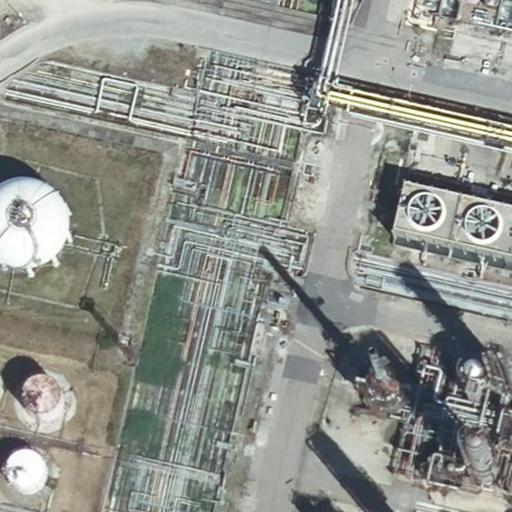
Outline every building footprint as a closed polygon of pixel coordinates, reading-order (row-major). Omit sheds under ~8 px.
[(76,244),(77,238),(78,232),(77,226),(76,220),(74,214),(72,208),(68,203),(64,198),(60,194),(55,190),(50,187),(44,185),(38,183),(32,182),(25,182),(19,183),(13,184),(7,187),(2,190),(0,190),(0,272),(1,273),(6,276),(12,279),(18,280),(24,281),(31,281),(37,280),(43,279),(49,277),(54,274),(59,270),(64,266),(68,261),(71,256),(74,251),(76,244)] [(440,231),(442,226),(442,221),(441,217),(439,212),(436,209),(432,206),(428,204),(423,203),(419,204),(414,206),(410,208),(407,212),(406,216),(404,221),(405,225),(406,230),(409,234),(412,237),(416,240),(421,241),(426,241),(430,240),(434,237),(438,234),(440,231)] [(497,244),(498,240),(498,235),(498,230),(496,226),(493,222),(489,220),(484,218),(480,217),(475,218),(471,219),(467,222),(464,226),(462,230),(461,235),(461,239),(463,244),(465,248),(468,251),(473,253),(477,255),(482,255),(486,253),(491,251),(494,248),(497,244)] [(486,389),(487,385),(486,382),(484,379),(481,377),(478,376),(474,376),(471,378),(468,380),(467,384),(467,388),(469,391),(471,393),(474,395),(478,395),(482,394),(484,392),(486,389)] [(511,384),(509,383),(505,384),(502,386),(500,389),(499,392),(499,396),(501,399),(503,401),(507,403),(510,403),(511,402),(511,384)] [(61,413),(63,409),(63,404),(62,400),(60,395),(57,391),(53,389),(49,387),(44,386),(40,387),(36,388),(31,391),(29,395),(26,399),(26,404),(26,409),(27,413),(30,417),(33,420),(37,422),(42,424),(47,424),(51,423),(55,420),(58,417),(61,413)] [(404,404),(404,400),(403,397),(402,394),(399,391),(396,389),(393,387),(390,387),(386,387),(382,389),(380,390),(377,393),(376,396),(375,400),(375,404),(376,408),(378,411),(381,413),(384,415),(387,416),(391,416),(394,415),(398,413),(400,411),(402,407),(404,404)] [(43,487),(45,482),(45,477),(44,473),(42,469),(39,465),(36,462),(31,460),(26,460),(22,460),(17,462),(14,465),(11,468),(9,472),(8,477),(8,482),(9,486),(12,490),(15,494),(19,496),(24,497),(29,497),(33,496),(37,494),(41,490),(43,487)]
